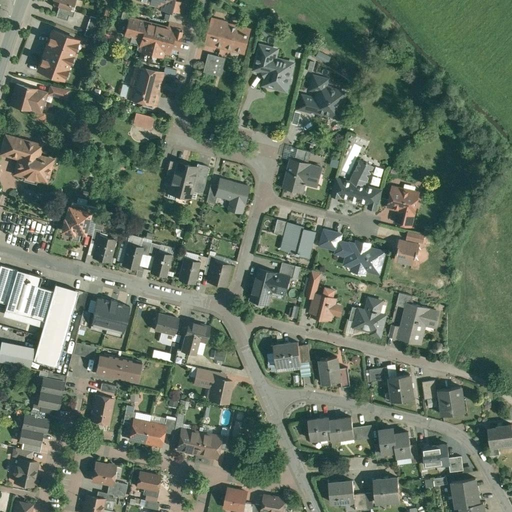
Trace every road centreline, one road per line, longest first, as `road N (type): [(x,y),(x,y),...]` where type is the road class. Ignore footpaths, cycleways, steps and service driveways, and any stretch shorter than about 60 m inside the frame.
road 1 (residential): [(511,511),(457,434),(306,394),(268,398)]
road 2 (residential): [(231,311),(487,383)]
road 3 (residential): [(0,249),(231,311)]
road 4 (residential): [(263,166),(272,140),(180,114)]
